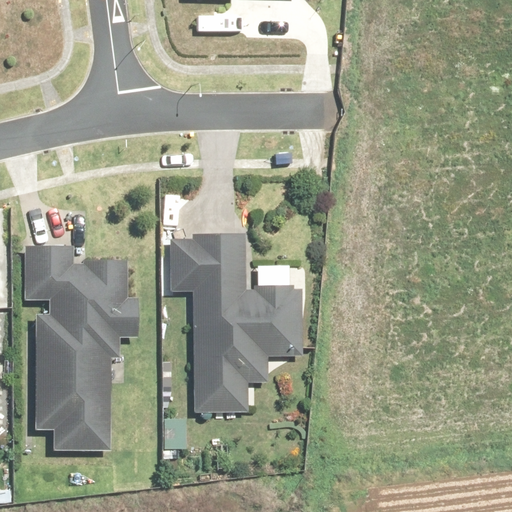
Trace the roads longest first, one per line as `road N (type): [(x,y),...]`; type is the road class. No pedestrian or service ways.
road 1 (residential): [(124,108),(333,107)]
road 2 (residential): [(0,137),(124,108)]
